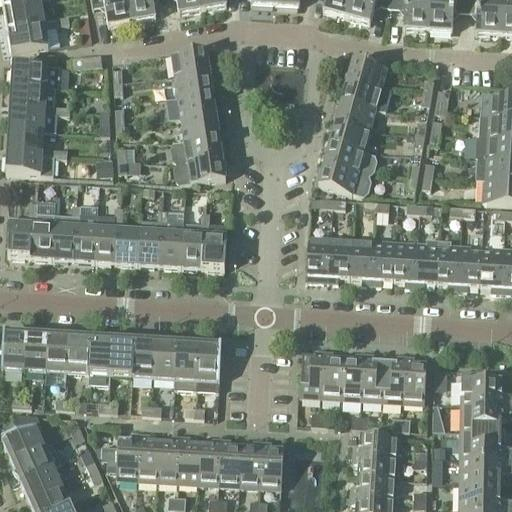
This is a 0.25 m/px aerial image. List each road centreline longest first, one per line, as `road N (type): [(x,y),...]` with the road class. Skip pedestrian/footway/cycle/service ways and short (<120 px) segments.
road 1 (residential): [(268,317),(0,300)]
road 2 (residential): [(511,337),(268,317)]
road 3 (residential): [(42,61),(251,34)]
road 4 (residential): [(314,35),(440,59),(511,62)]
road 5 (residential): [(275,165),(309,150),(314,35)]
road 6 (residential): [(268,317),(275,165)]
road 7 (residential): [(251,34),(249,146),(275,165)]
